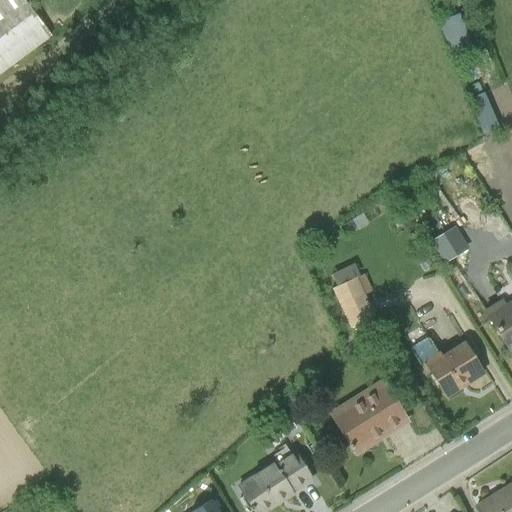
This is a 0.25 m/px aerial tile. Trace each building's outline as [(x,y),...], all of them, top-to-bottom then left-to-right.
[(22,0),(0,0),(0,73),(50,36),(22,0)] [(457,15),(437,23),(452,62),(472,54),(457,15)] [(482,94),(466,101),(481,135),(496,129),(482,94)] [(418,205),(405,212),(411,224),(424,217),(418,205)] [(452,226),(427,242),(442,264),(466,249),(452,226)] [(351,263),(328,273),(334,287),(329,289),(347,327),(372,317),(363,295),(369,292),(362,274),(357,276),(351,263)] [(499,299),(482,310),(510,356),(511,354),(511,298),(503,304),(499,299)] [(462,379),(464,384),(481,373),(461,341),(437,355),(427,339),(424,338),(409,347),(408,350),(418,366),(422,363),(441,393),(462,379)] [(462,379),(441,393),(443,397),(464,384),(462,379)] [(378,380),(328,411),(354,453),(370,443),(368,440),(402,418),(378,380)] [(284,431),(297,424),(290,410),(277,417),(284,431)] [(272,461),(235,484),(243,496),(240,497),(248,510),(250,509),(252,511),(260,511),(290,493),(289,492),(309,479),(292,451),(288,454),(282,444),(268,453),(272,461)] [(511,511),(511,481),(474,506),(477,511),(511,511)] [(216,511),(208,499),(188,511),(216,511)]
